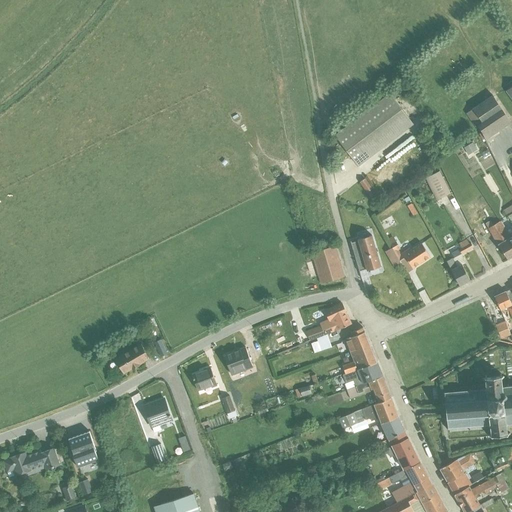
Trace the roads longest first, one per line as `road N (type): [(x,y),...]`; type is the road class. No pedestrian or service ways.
road 1 (residential): [(376,333),(356,295),(299,302),(0,438)]
road 2 (residential): [(376,333),(456,511)]
road 3 (residential): [(511,272),(376,333)]
